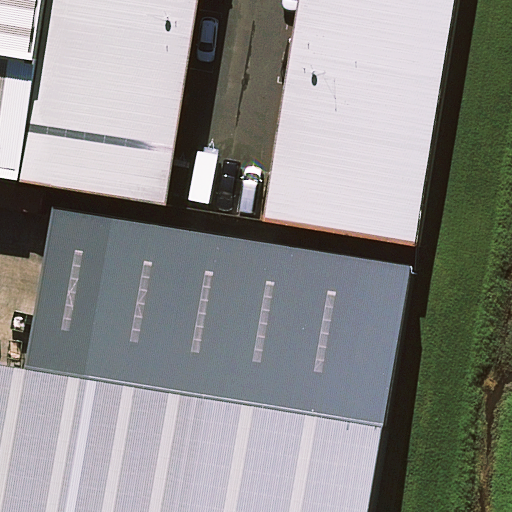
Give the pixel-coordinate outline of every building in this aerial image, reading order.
[(0,0),(0,170),(23,174),(47,0),(0,0)] [(190,0),(47,0),(23,174),(163,193),(190,0)] [(293,0),(264,208),(427,231),(459,0),(293,0)] [(412,247),(63,188),(33,360),(382,420),(412,247)] [(0,511),(366,511),(382,420),(0,354),(0,511)]
